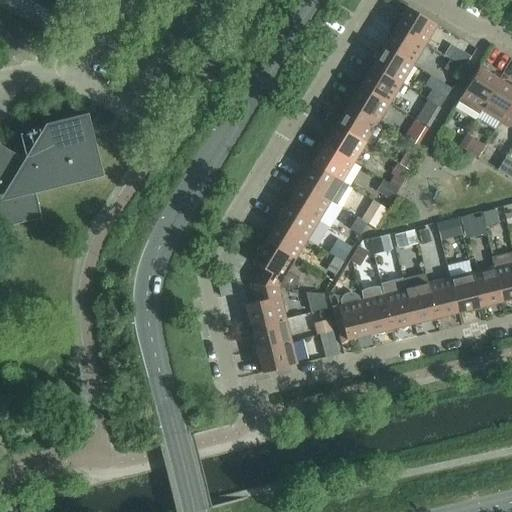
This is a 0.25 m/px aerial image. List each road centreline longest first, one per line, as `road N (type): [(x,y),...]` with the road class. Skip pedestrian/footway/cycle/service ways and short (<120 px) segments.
road 1 (tertiary): [(196,511),(148,284),(166,232),(307,0)]
road 2 (residential): [(242,387),(222,380),(203,268),(373,0)]
road 3 (residential): [(242,387),(511,320)]
